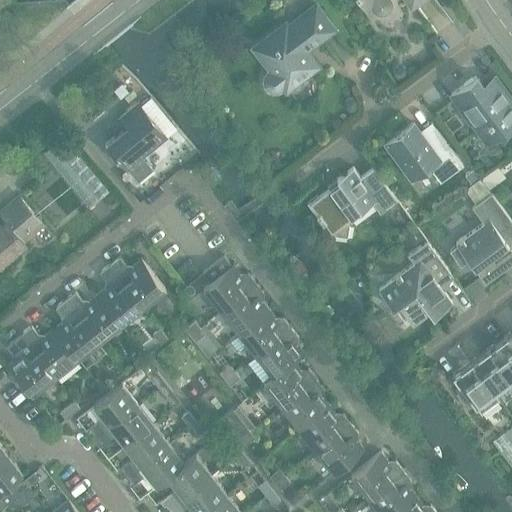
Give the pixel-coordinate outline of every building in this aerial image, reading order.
[(390,3),(389,0),(403,0),(410,8),(420,0),(358,0),(366,10),(369,8),(372,11),(376,14),(380,15),(384,14),(388,11),(390,7),(390,3)] [(304,49),(332,28),(315,5),(286,26),(284,23),(268,36),(270,39),(255,51),(270,70),(267,73),(264,77),(263,81),(264,85),(267,89),(271,91),(276,91),(280,90),(283,87),(286,90),(317,66),(304,49)] [(393,69),(392,73),(396,77),(402,78),(406,75),(406,70),(403,66),(397,66),(393,69)] [(486,143),(511,124),(511,101),(498,83),(486,92),(475,77),(450,95),(460,108),(458,112),(468,125),(472,124),(486,143)] [(120,98),(128,91),(122,83),(113,90),(120,98)] [(128,128),(107,145),(128,170),(137,181),(152,169),(143,158),(167,138),(165,136),(160,130),(171,122),(150,96),(139,105),(138,104),(120,119),(128,128)] [(348,98),(345,101),(345,108),(349,111),(354,111),(356,107),(356,101),(353,98),(348,98)] [(423,138),(412,123),(384,144),(410,179),(427,166),(439,183),(462,166),(435,129),(423,138)] [(43,152),(89,207),(109,190),(63,135),(43,152)] [(346,222),(352,217),(371,203),(378,213),(396,200),(372,168),(359,177),(352,168),(336,179),(338,183),(309,204),(317,215),(315,217),(321,225),(323,224),(330,233),(331,233),(334,236),(346,237),(348,225),(346,222)] [(479,178),(473,170),(464,176),(470,185),(479,178)] [(467,260),(485,284),(511,263),(511,222),(490,193),(471,207),(483,223),(455,244),(457,246),(450,251),(460,266),(467,260)] [(0,211),(0,213),(3,217),(5,219),(0,223),(0,263),(26,242),(25,240),(44,225),(20,196),(0,211)] [(415,227),(407,233),(412,240),(417,241),(422,237),(415,227)] [(428,311),(433,317),(452,303),(438,284),(451,275),(426,241),(407,256),(413,264),(378,290),(392,309),(398,304),(412,323),(428,311)] [(204,287),(222,309),(256,282),(248,272),(244,275),(234,263),(232,264),(224,255),(203,272),(210,282),(204,287)] [(119,257),(109,265),(142,308),(165,290),(142,260),(129,269),(119,257)] [(109,285),(97,295),(120,325),(142,308),(109,265),(99,272),(109,285)] [(264,292),(256,282),(222,309),(239,331),(269,308),(260,296),(264,292)] [(75,292),(65,299),(98,342),(120,325),(97,295),(85,304),(75,292)] [(65,320),(53,329),(76,359),(98,342),(65,299),(55,307),(65,320)] [(255,351),(257,353),(291,326),(283,316),(278,320),(269,308),(239,331),(241,333),(230,342),(244,359),(255,351)] [(185,328),(190,334),(201,326),(196,319),(185,328)] [(31,326),(21,334),(54,376),(76,359),(53,329),(41,338),(31,326)] [(201,326),(190,334),(208,356),(218,348),(201,326)] [(299,336),(291,326),(257,353),(274,375),(274,376),(295,359),(295,360),(304,353),(294,340),(299,336)] [(153,333),(161,344),(168,339),(159,328),(153,333)] [(31,394),(54,376),(21,334),(5,346),(14,358),(8,364),(31,394)] [(511,345),(505,335),(487,348),(511,380),(510,381),(511,382),(511,345)] [(494,393),(510,381),(511,380),(487,348),(470,361),(494,393)] [(264,382),(282,405),(317,378),(309,367),(304,371),(295,360),(295,359),(274,376),(274,375),(264,382)] [(500,400),(494,393),(470,361),(452,374),(463,389),(458,393),(468,406),(473,402),(481,414),(500,400)] [(141,367),(157,387),(163,381),(148,362),(141,367)] [(220,372),(225,378),(235,370),(230,363),(220,372)] [(241,377),(235,370),(225,378),(230,385),(241,377)] [(325,388),(317,378),(282,405),(300,427),(330,403),(320,391),(325,388)] [(179,402),(163,381),(157,387),(173,407),(179,402)] [(86,429),(93,438),(136,403),(120,383),(92,405),(101,417),(86,429)] [(60,411),(65,418),(79,408),(74,400),(60,411)] [(115,434),(123,445),(151,423),(136,403),(93,438),(100,446),(115,434)] [(223,416),(241,438),(251,430),(249,428),(254,424),(238,403),(223,416)] [(339,415),(330,403),(300,427),(317,449),(352,421),(344,411),(339,415)] [(180,416),(188,426),(194,421),(186,411),(180,416)] [(202,431),(194,421),(188,426),(196,436),(202,431)] [(360,431),(352,421),(317,449),(335,472),(365,448),(355,435),(360,431)] [(117,468),(124,477),(167,442),(151,423),(123,445),(132,456),(117,468)] [(256,437),(251,430),(241,438),(246,445),(256,437)] [(500,434),(492,439),(500,450),(508,445),(500,434)] [(225,445),(233,455),(240,450),(232,440),(225,445)] [(155,486),(166,477),(183,463),(167,442),(124,477),(131,485),(145,473),(155,486)] [(511,450),(508,445),(500,450),(511,465),(511,464),(511,450)] [(255,469),(240,450),(233,455),(249,475),(255,469)] [(352,474),(370,497),(405,469),(399,462),(394,466),(382,451),(352,474)] [(0,490),(23,473),(8,454),(0,460),(0,490)] [(195,454),(183,463),(166,477),(174,488),(160,499),(167,508),(211,473),(195,454)] [(179,511),(189,505),(193,511),(202,511),(226,493),(218,482),(223,477),(217,468),(211,473),(167,508),(169,511),(179,511)] [(271,476),(276,482),(286,474),(280,468),(271,476)] [(413,479),(405,469),(370,497),(382,511),(396,511),(417,495),(408,483),(413,479)] [(34,471),(23,479),(28,486),(39,477),(34,471)] [(291,481),(286,474),(276,482),(281,489),(291,481)] [(250,475),(245,480),(248,484),(254,479),(250,475)] [(19,493),(28,486),(23,479),(14,486),(19,493)] [(257,485),(264,494),(271,489),(264,480),(257,485)] [(294,488),(285,494),(292,503),(300,497),(294,488)] [(279,499),(271,489),(264,494),(273,505),(279,499)] [(7,492),(0,497),(5,504),(13,499),(7,492)] [(241,511),(226,493),(202,511),(241,511)] [(427,507),(417,495),(396,511),(438,511),(432,503),(427,507)] [(78,511),(68,499),(51,511),(78,511)]
